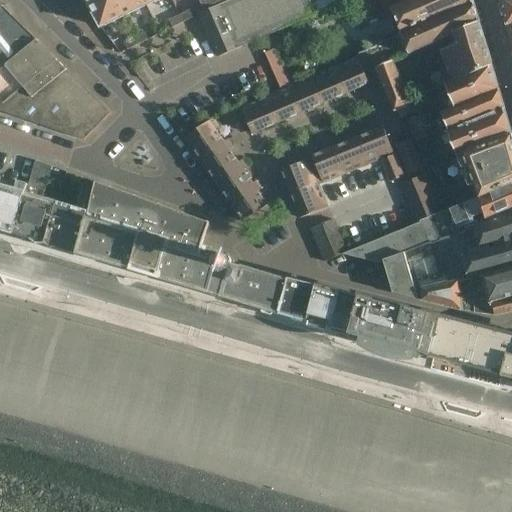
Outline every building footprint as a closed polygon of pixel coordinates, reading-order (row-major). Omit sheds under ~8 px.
[(86,0),(101,27),(124,16),(116,0),(86,0)] [(116,0),(124,16),(146,5),(144,0),(116,0)] [(314,14),(308,0),(198,0),(204,11),(200,14),(219,57),(258,39),(314,14)] [(308,0),(314,14),(347,0),(308,0)] [(469,0),(409,0),(390,8),(400,33),(471,2),(469,0)] [(511,0),(499,0),(505,20),(511,17),(511,0)] [(358,13),(370,8),(366,1),(355,6),(358,13)] [(409,54),(454,33),(477,22),(471,2),(400,33),(409,54)] [(0,70),(36,41),(2,7),(0,7),(0,70)] [(370,8),(358,13),(361,21),(373,16),(370,8)] [(179,15),(183,23),(193,18),(189,10),(179,15)] [(183,23),(179,15),(170,20),(173,28),(183,23)] [(454,80),(490,64),(480,29),(477,22),(454,33),(455,39),(457,44),(441,51),(454,80)] [(134,37),(138,45),(148,40),(145,32),(134,37)] [(127,50),(138,45),(134,37),(123,43),(127,50)] [(36,41),(0,70),(0,111),(81,141),(109,113),(36,41)] [(365,50),(356,54),(356,56),(365,75),(374,71),(365,50)] [(332,66),(344,94),(368,84),(365,75),(356,56),(332,66)] [(376,68),(395,110),(396,110),(399,118),(414,111),(392,61),(376,68)] [(454,107),(497,88),(490,64),(454,80),(444,85),(454,107)] [(322,104),(344,94),(332,66),(309,76),(322,104)] [(299,114),(322,104),(309,76),(287,86),(299,114)] [(276,124),(299,114),(287,86),(264,96),(276,124)] [(449,133),(503,109),(497,88),(454,107),(441,113),(449,133)] [(252,134),(276,124),(264,96),(240,107),(252,134)] [(456,156),(463,154),(510,133),(503,109),(449,133),(446,134),(456,156)] [(411,127),(425,121),(422,114),(408,120),(411,127)] [(200,157),(224,141),(215,129),(218,126),(213,118),(209,121),(209,120),(186,137),(200,157)] [(414,134),(428,128),(425,121),(411,127),(414,134)] [(370,164),(381,159),(394,154),(383,127),(359,136),(370,164)] [(428,128),(414,134),(417,141),(431,135),(428,128)] [(478,197),(511,181),(511,139),(510,133),(463,154),(478,197)] [(346,173),(370,164),(359,136),(335,146),(346,173)] [(214,178),(238,162),(229,149),(233,147),(227,139),(224,141),(200,157),(214,178)] [(399,152),(412,147),(409,140),(396,145),(399,152)] [(323,183),(346,173),(335,146),(311,155),(312,157),(323,183)] [(402,159),(415,154),(412,147),(399,152),(402,159)] [(384,167),(397,162),(394,154),(381,159),(384,167)] [(405,167),(418,162),(415,154),(402,159),(405,167)] [(291,196),(319,185),(323,183),(312,157),(281,170),(291,196)] [(241,160),(238,162),(214,178),(228,199),(252,183),(243,170),(247,168),(241,160)] [(45,193),(52,167),(35,162),(27,188),(45,193)] [(387,174),(400,169),(397,162),(384,167),(387,174)] [(418,162),(405,167),(408,174),(421,169),(418,162)] [(400,169),(387,174),(390,182),(403,176),(400,169)] [(415,188),(425,183),(422,176),(412,180),(415,188)] [(404,192),(415,188),(412,180),(401,184),(404,192)] [(242,221),(267,204),(258,191),(261,188),(256,181),(252,183),(228,199),(242,221)] [(511,207),(511,181),(478,197),(449,208),(450,209),(438,214),(427,218),(420,221),(421,223),(347,253),(344,254),(379,263),(384,261),(383,260),(404,253),(408,262),(426,255),(423,246),(430,243),(511,207)] [(87,216),(76,254),(208,292),(210,295),(213,296),(216,297),(219,297),(222,296),(228,274),(214,270),(217,260),(169,246),(169,244),(168,244),(169,239),(200,248),(209,222),(96,182),(87,216)] [(17,183),(15,190),(0,186),(0,231),(13,236),(24,198),(27,186),(17,183)] [(418,195),(428,191),(425,183),(415,188),(418,195)] [(319,185),(291,196),(300,218),(328,206),(319,185)] [(407,199),(418,195),(415,188),(404,192),(407,199)] [(421,203),(432,199),(428,191),(418,195),(421,203)] [(411,207),(421,203),(418,195),(407,199),(411,207)] [(44,245),(55,207),(24,198),(13,236),(44,245)] [(424,211),(435,206),(432,199),(421,203),(424,211)] [(414,215),(424,211),(421,203),(411,207),(414,215)] [(427,218),(438,214),(435,206),(424,211),(427,218)] [(76,254),(87,216),(55,207),(44,245),(76,254)] [(438,253),(511,233),(511,207),(430,243),(431,246),(436,244),(438,253)] [(417,222),(420,221),(427,218),(424,211),(414,215),(417,222)] [(311,229),(315,240),(337,231),(333,220),(311,229)] [(342,242),(337,231),(315,240),(320,251),(342,242)] [(482,275),(511,266),(511,233),(438,253),(447,282),(448,283),(460,280),(460,282),(482,276),(482,275)] [(344,254),(347,253),(342,242),(320,251),(324,262),(344,254)] [(384,261),(393,293),(417,299),(412,283),(407,265),(404,253),(383,260),(384,261)] [(231,260),(229,256),(224,254),(219,257),(217,262),(220,267),(225,268),(230,266),(231,260)] [(425,260),(407,265),(412,283),(430,278),(425,260)] [(280,314),(289,279),(231,265),(228,274),(222,296),(222,297),(280,314)] [(511,266),(482,275),(482,276),(460,282),(463,309),(494,315),(490,301),(511,295),(511,266)] [(306,321),(315,286),(289,279),(280,314),(284,315),(306,321)] [(463,309),(460,282),(460,280),(448,283),(447,282),(421,288),(421,300),(463,309)] [(331,327),(340,292),(315,286),(306,321),(331,327)] [(350,332),(359,297),(340,292),(331,327),(350,332)] [(494,315),(511,310),(511,295),(490,301),(494,315)] [(427,354),(438,317),(359,297),(350,332),(360,335),(359,341),(416,356),(417,351),(427,354)] [(511,335),(438,317),(427,354),(427,355),(511,377),(511,335)]
